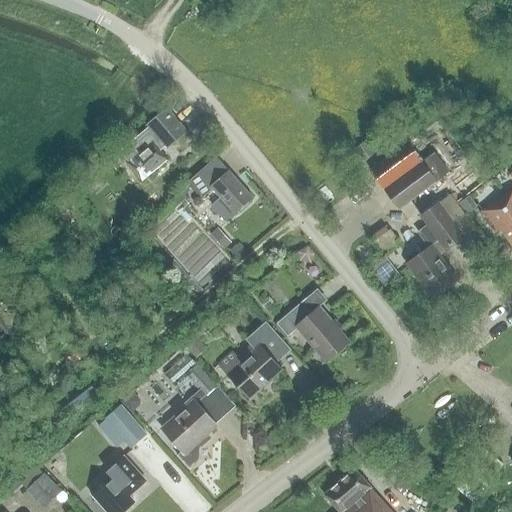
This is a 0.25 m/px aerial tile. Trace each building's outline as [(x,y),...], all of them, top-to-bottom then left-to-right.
[(166,148),(186,132),(167,109),(147,125),(148,127),(120,151),(129,162),(127,163),(142,181),(168,160),(160,150),(164,146),(166,148)] [(374,154),(381,162),(416,136),(408,125),(382,145),(374,133),(353,149),(362,162),(374,154)] [(432,155),(421,164),(407,145),(370,172),(399,211),(447,175),(432,155)] [(251,202),(249,200),(252,197),(229,171),(227,173),(223,168),(225,166),(216,157),(189,182),(203,197),(212,189),(220,198),(213,204),(213,208),(223,219),(227,220),(237,210),(239,212),(251,202)] [(511,190),(506,195),(505,194),(480,212),(496,234),(501,230),(511,245),(511,190)] [(439,256),(463,237),(474,229),(449,195),(420,217),(426,225),(415,233),(427,249),(406,265),(431,299),(457,280),(439,256)] [(460,204),(467,215),(476,210),(468,199),(460,204)] [(231,243),(216,227),(208,234),(223,250),(231,243)] [(238,258),(246,251),(238,242),(231,250),(238,258)] [(306,247),(296,251),(298,261),(309,263),(314,255),(306,247)] [(325,362),(349,342),(319,307),(312,313),(303,302),(277,324),(288,336),(297,328),(325,362)] [(0,349),(19,334),(0,309),(0,349)] [(220,364),(229,374),(227,375),(249,399),(282,369),(276,363),(291,350),(266,322),(261,326),(246,340),(249,344),(236,356),(233,352),(220,364)] [(206,349),(195,337),(185,346),(195,358),(206,349)] [(196,365),(186,375),(191,380),(198,389),(205,397),(216,387),(196,365)] [(96,393),(87,380),(57,402),(67,415),(96,393)] [(121,402),(130,412),(139,406),(139,399),(132,392),(121,402)] [(162,426),(162,427),(183,451),(179,455),(177,454),(176,455),(191,471),(192,470),(191,469),(190,468),(199,460),(199,443),(198,442),(207,433),(214,427),(216,429),(216,428),(214,425),(196,405),(193,402),(185,409),(164,428),(162,426)] [(145,434),(120,405),(104,419),(129,448),(145,434)] [(489,442),(477,456),(494,471),(506,457),(489,442)] [(122,511),(134,502),(129,496),(145,482),(123,457),(106,473),(110,477),(91,494),(106,511),(122,511)] [(390,511),(370,489),(371,488),(354,469),(324,495),(339,511),(390,511)] [(28,489),(26,490),(37,501),(55,483),(44,473),(43,473),(28,489)]
